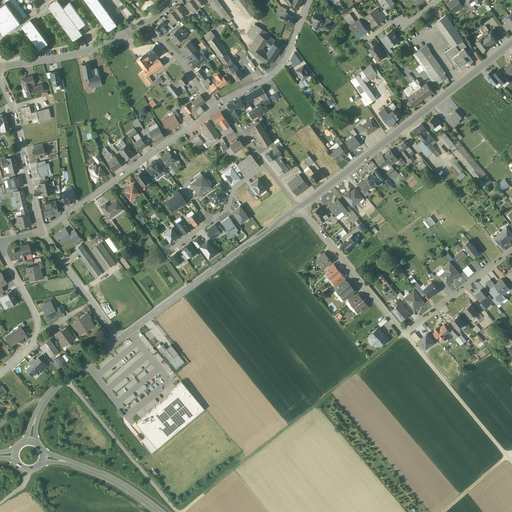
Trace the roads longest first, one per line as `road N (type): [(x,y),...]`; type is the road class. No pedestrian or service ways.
road 1 (residential): [(511,249),(403,333),(298,206)]
road 2 (track): [(403,333),(182,511)]
road 3 (tertiary): [(511,42),(298,206)]
road 4 (tertiary): [(298,206),(118,339)]
road 5 (residential): [(40,232),(215,109)]
road 6 (track): [(177,511),(65,378)]
road 7 (residential): [(0,75),(40,232)]
road 8 (track): [(403,333),(506,456)]
road 9 (residential): [(141,28),(95,51),(0,68)]
road 10 (residential): [(219,106),(282,64),(309,0)]
road 11 (tertiary): [(118,339),(54,388),(35,414),(31,441)]
road 12 (residential): [(40,232),(118,339)]
road 13 (secondary): [(156,511),(86,468),(42,458)]
